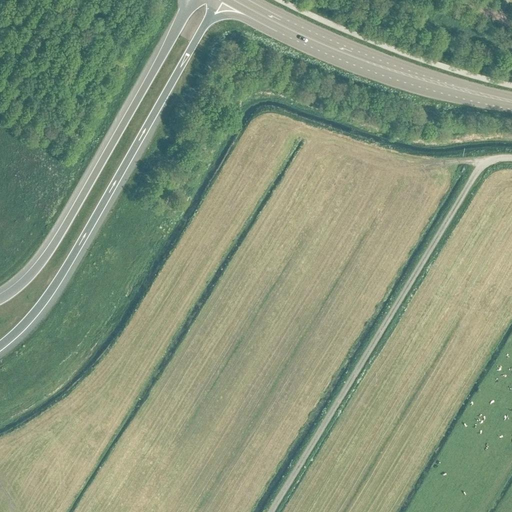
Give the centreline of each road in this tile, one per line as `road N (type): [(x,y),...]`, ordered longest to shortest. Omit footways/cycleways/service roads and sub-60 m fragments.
road 1 (track): [(270,511),(474,175),(489,160),(511,159)]
road 2 (motorway): [(0,345),(46,302),(218,0)]
road 3 (motorway): [(193,0),(49,254),(0,300)]
road 4 (secondary): [(511,102),(384,67),(240,0)]
